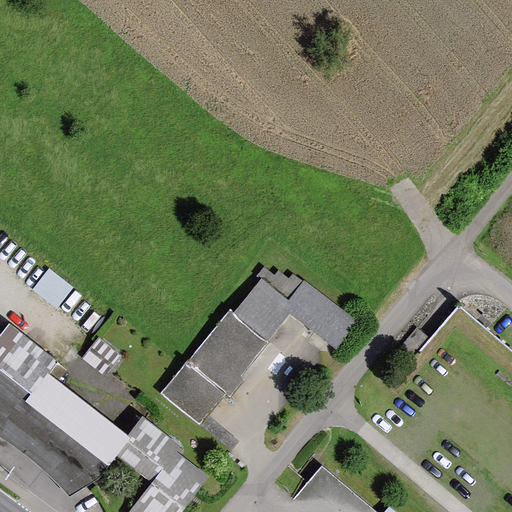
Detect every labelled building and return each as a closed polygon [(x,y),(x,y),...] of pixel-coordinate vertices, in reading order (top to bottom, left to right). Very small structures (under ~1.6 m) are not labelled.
[(51,264),(34,286),(59,304),(75,282),(51,264)] [(167,389),(199,415),(217,393),(225,400),(269,346),(262,341),(285,312),(330,349),(352,321),(299,279),(283,291),(256,278),(167,389)] [(511,359),(451,304),(384,384),(511,493),(511,359)] [(143,471),(113,511),(178,511),(204,477),(174,456),(183,445),(135,411),(125,425),(55,375),(64,362),(3,318),(0,322),(0,402),(97,471),(113,449),(143,471)] [(368,511),(316,466),(290,499),(302,511),(368,511)]
